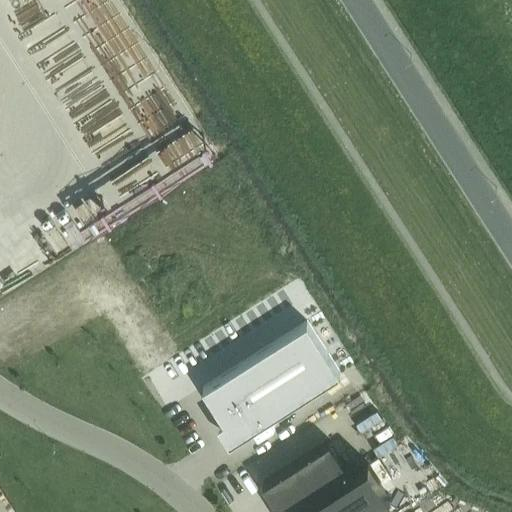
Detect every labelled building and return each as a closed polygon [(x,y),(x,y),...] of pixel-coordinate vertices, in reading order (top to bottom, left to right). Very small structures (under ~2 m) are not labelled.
[(229,175),(200,193),(252,275),(281,257),(229,175)] [(200,193),(171,212),(198,253),(224,293),(252,275),(200,193)] [(171,212),(114,249),(140,290),(198,253),(171,212)] [(198,253),(140,290),(166,330),(224,293),(198,253)] [(307,321),(203,388),(235,439),(339,373),(307,321)] [(329,440),(262,484),(280,511),(291,511),(351,474),(329,440)] [(351,474),(291,511),(365,511),(389,496),(368,463),(351,474)]
